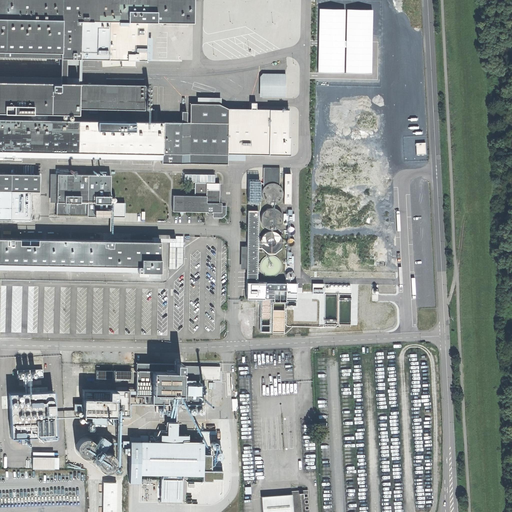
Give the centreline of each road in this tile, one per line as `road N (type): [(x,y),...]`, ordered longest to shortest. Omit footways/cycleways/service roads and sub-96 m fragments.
road 1 (tertiary): [(450,481),(428,0)]
road 2 (unknown): [(237,168),(2,160)]
road 3 (unknown): [(206,511),(227,500),(237,479),(234,345)]
road 4 (unknown): [(58,377),(95,511)]
